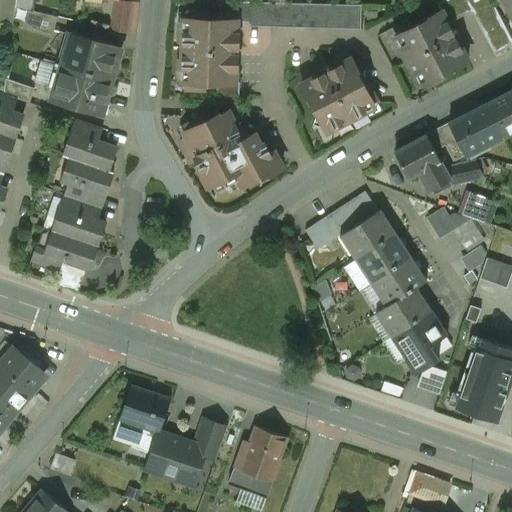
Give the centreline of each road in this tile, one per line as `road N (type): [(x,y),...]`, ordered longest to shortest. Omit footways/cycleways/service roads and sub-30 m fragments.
road 1 (residential): [(214,248),(315,175),(511,68)]
road 2 (residential): [(154,0),(144,130),(214,248)]
road 3 (tertiary): [(334,412),(125,340)]
road 4 (residential): [(0,487),(125,340)]
road 5 (tertiary): [(511,471),(334,412)]
road 6 (tertiary): [(125,340),(0,297)]
road 7 (residential): [(125,340),(214,248)]
